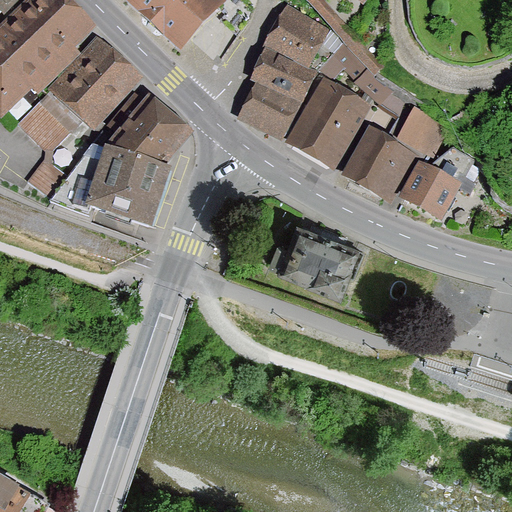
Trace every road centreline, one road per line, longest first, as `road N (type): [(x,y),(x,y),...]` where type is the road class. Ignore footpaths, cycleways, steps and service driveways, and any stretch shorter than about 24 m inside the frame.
road 1 (unknown): [(0,214),(205,284),(330,315),(469,258)]
road 2 (unknown): [(245,143),(182,252),(93,511)]
road 3 (secondary): [(511,268),(367,221),(280,171),(202,110)]
road 4 (tertiary): [(202,110),(91,0)]
road 5 (track): [(511,431),(393,393)]
